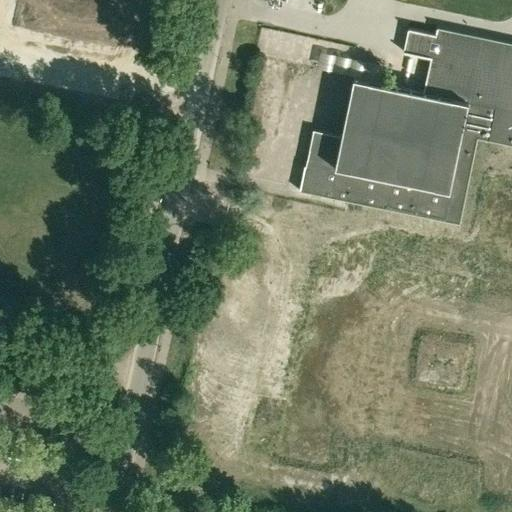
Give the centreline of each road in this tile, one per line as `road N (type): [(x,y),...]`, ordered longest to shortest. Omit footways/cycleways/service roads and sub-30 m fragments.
road 1 (unclassified): [(112,511),(218,0)]
road 2 (unknown): [(176,200),(229,222),(240,237),(229,360),(201,428),(131,419)]
road 3 (unknown): [(0,41),(201,86)]
